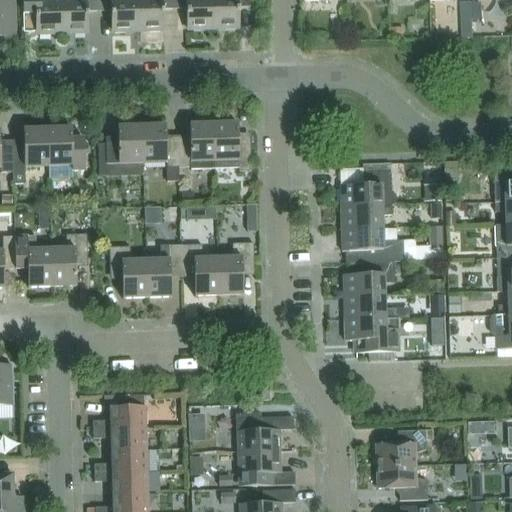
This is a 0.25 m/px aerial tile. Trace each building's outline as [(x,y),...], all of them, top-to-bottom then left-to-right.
[(0,0),(1,3),(0,3),(0,37),(2,38),(2,47),(15,47),(13,0),(0,0)] [(52,33),(61,32),(60,0),(22,0),(23,15),(35,15),(35,33),(39,36),(49,36),(52,33)] [(60,0),(61,32),(71,32),(74,35),(84,35),(87,31),(87,13),(98,13),(97,0),(60,0)] [(97,0),(98,13),(110,12),(111,31),(114,34),(125,33),(128,30),(137,30),(135,0),(97,0)] [(135,0),(137,30),(146,30),(149,33),(160,32),(163,29),(162,11),(174,10),(173,0),(135,0)] [(173,0),(174,10),(186,10),(186,29),(189,32),(200,31),(203,28),(212,28),(211,0),(173,0)] [(211,0),(212,28),(222,27),(225,30),(235,30),(238,27),(238,8),(250,8),(249,0),(211,0)] [(471,3),(463,4),(464,37),(472,36),(471,20),(471,3)] [(471,20),(480,20),(479,3),(471,3),(471,20)] [(403,29),(392,29),(392,39),(403,38),(403,29)] [(214,170),(238,170),(238,173),(250,173),(250,141),(238,142),(237,124),(213,125),(214,163),(213,163),(214,170)] [(178,169),(190,168),(190,171),(214,170),(213,163),(214,163),(213,125),(189,126),(189,143),(177,144),(178,169)] [(142,165),(141,127),(117,128),(117,145),(97,146),(97,176),(106,176),(106,177),(140,176),(140,175),(142,174),(141,165),(142,165)] [(141,127),(142,165),(166,164),(166,183),(178,183),(178,169),(177,144),(166,144),(165,127),(141,127)] [(47,130),(48,168),(48,180),(72,180),(72,172),(84,172),(83,139),(71,139),(71,129),(47,130)] [(12,186),(24,185),(24,168),(48,168),(47,130),(22,131),(23,148),(11,149),(12,174),(12,186)] [(0,174),(12,174),(11,149),(0,148),(0,174)] [(455,163),(444,164),(445,179),(456,178),(455,163)] [(390,166),(362,166),(362,170),(362,174),(390,173),(390,166)] [(511,170),(493,171),(493,192),(494,204),(504,203),(504,204),(511,203),(511,170)] [(339,187),(340,208),(391,206),(391,208),(395,205),(395,196),(391,194),(390,173),(362,174),(362,186),(339,187)] [(440,186),(428,186),(428,204),(441,203),(440,186)] [(193,193),(181,193),(182,201),(193,201),(193,193)] [(511,203),(504,204),(504,203),(494,204),(494,214),(504,213),(505,226),(505,227),(511,226),(511,203)] [(441,205),(431,206),(431,220),(441,220),(441,205)] [(338,231),(382,230),(381,217),(391,217),(391,208),(391,206),(340,208),(341,231),(338,231)] [(256,207),(247,207),(247,219),(257,219),(256,207)] [(187,208),(187,221),(199,220),(199,208),(187,208)] [(48,217),(47,209),(38,210),(38,217),(48,217)] [(454,213),(446,213),(446,227),(454,227),(454,213)] [(495,239),(496,260),(511,259),(511,226),(505,227),(505,226),(495,226),(495,239)] [(441,228),(428,229),(429,251),(442,251),(443,251),(442,228),(441,228)] [(364,252),(365,264),(393,263),(403,263),(402,242),(382,243),(382,230),(338,231),(338,232),(341,232),(341,253),(364,252)] [(65,250),(50,251),(51,288),(76,287),(75,261),(87,261),(86,236),(65,236),(65,250)] [(36,237),(14,238),(15,263),(26,263),(27,289),(51,288),(50,251),(36,251),(36,237)] [(2,252),(0,252),(0,289),(4,290),(3,263),(15,263),(14,238),(2,238),(2,252)] [(232,259),(217,260),(218,297),(242,296),(241,270),(253,270),(253,244),(231,245),(232,259)] [(180,247),(181,272),(193,272),(194,298),(218,297),(217,260),(202,260),(202,246),(180,247)] [(170,272),(181,272),(180,247),(159,247),(160,261),(145,262),(146,299),(170,299),(170,272)] [(145,262),(130,262),(130,248),(108,249),(109,274),(121,274),(122,300),(146,299),(145,262)] [(511,259),(496,260),(496,281),(497,294),(507,294),(511,293),(511,259)] [(393,263),(365,264),(365,276),(342,277),(343,298),(340,298),(384,297),(383,285),(393,284),(393,263)] [(433,282),(433,294),(443,294),(443,282),(433,282)] [(507,316),(511,315),(511,293),(507,294),(507,307),(497,307),(497,317),(507,317),(507,316)] [(384,310),(384,297),(340,298),(340,299),(343,299),(344,321),(384,320),(394,320),(394,310),(384,310)] [(434,314),(444,314),(443,297),(433,297),(434,314)] [(448,298),(449,314),(461,314),(460,298),(448,298)] [(498,350),(511,349),(511,315),(507,316),(507,317),(497,317),(492,317),(489,319),(488,322),(489,333),(490,337),(494,339),(498,338),(498,350)] [(398,320),(394,320),(384,320),(344,321),(344,342),(367,342),(367,354),(393,353),(396,353),(395,337),(399,337),(398,320)] [(393,353),(367,354),(367,355),(368,363),(393,362),(393,353)] [(12,368),(0,368),(0,406),(13,406),(12,368)] [(259,402),(269,402),(268,392),(258,392),(259,402)] [(143,396),(128,397),(128,408),(143,408),(143,396)] [(92,423),(92,431),(145,430),(145,408),(143,408),(128,408),(128,397),(103,398),(104,409),(109,409),(109,422),(92,423)] [(188,415),(187,415),(187,416),(187,427),(188,427),(203,426),(202,415),(188,415)] [(236,433),(237,454),(279,453),(278,432),(293,432),(292,419),(259,420),(259,432),(236,433)] [(475,429),(468,429),(468,441),(476,441),(475,429)] [(110,453),(146,451),(145,430),(92,431),(92,440),(109,440),(110,453)] [(376,446),(376,468),(414,468),(413,455),(425,452),(425,442),(425,432),(397,433),(397,446),(376,446)] [(433,432),(425,432),(425,442),(433,442),(433,432)] [(93,475),(147,473),(146,451),(110,453),(110,465),(93,466),(93,475)] [(279,453),(237,454),(238,476),(238,488),(261,488),(294,487),(294,474),(280,474),(279,453)] [(414,479),(414,468),(376,468),(377,491),(398,490),(399,503),(427,502),(426,482),(414,479)] [(147,495),(147,473),(93,475),(94,483),(111,483),(111,496),(147,495)] [(0,499),(13,500),(13,499),(12,476),(0,476),(0,499)] [(231,476),(218,477),(218,487),(232,487),(231,476)] [(238,511),(280,511),(281,505),(295,504),(294,491),(261,492),(262,505),(238,506),(238,511)] [(234,493),(220,494),(220,503),(234,503),(234,493)] [(94,509),(94,511),(147,511),(147,495),(111,496),(111,509),(94,509)] [(0,499),(0,511),(22,511),(22,499),(13,499),(13,500),(0,499)]
